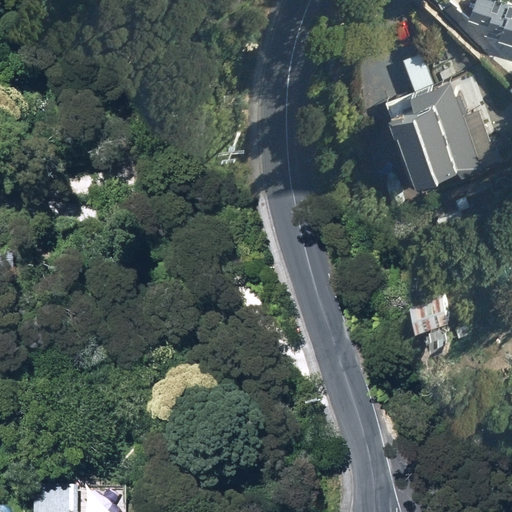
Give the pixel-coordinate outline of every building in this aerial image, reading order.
[(511,5),(499,0),(472,0),(465,18),(488,28),(485,36),(511,47),(511,5)] [(469,114),(456,79),(390,104),(397,123),(401,122),(405,133),(409,131),(427,182),(466,167),(467,173),(506,159),(498,140),(495,141),(483,109),(469,114)] [(497,184),(476,193),(484,209),(504,199),(497,184)] [(459,198),(464,210),(475,206),(470,193),(459,198)] [(444,278),(409,287),(420,326),(455,316),(444,278)] [(105,436),(105,418),(101,418),(101,413),(96,413),(97,407),(81,407),(81,436),(105,436)] [(123,511),(126,511),(126,492),(69,490),(68,501),(35,501),(35,511),(123,511)]
